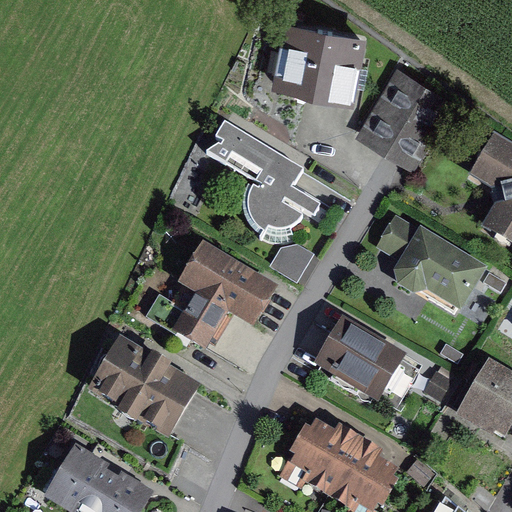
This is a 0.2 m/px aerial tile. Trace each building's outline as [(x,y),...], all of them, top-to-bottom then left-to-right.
[(294,22),(286,80),(364,90),(371,32),(294,22)] [(398,74),(363,132),(409,159),(444,101),(398,74)] [(316,168),(234,116),(214,149),(264,181),(256,197),(259,213),(268,222),(278,226),(292,225),(305,218),(312,205),(320,211),(329,198),(306,184),(316,168)] [(511,148),(496,138),(474,174),(507,194),(487,227),(511,242),(511,148)] [(402,213),(388,238),(411,250),(399,271),(464,307),(490,262),(402,213)] [(290,233),(273,258),(300,276),(317,250),(290,233)] [(283,290),(212,243),(193,272),(214,286),(190,323),(215,339),(239,302),(263,319),(283,290)] [(356,321),(327,370),(385,404),(414,355),(356,321)] [(95,390),(170,435),(197,391),(122,346),(95,390)] [(446,393),(456,370),(441,364),(431,387),(446,393)] [(511,420),(511,380),(488,367),(463,410),(504,434),(511,420)] [(320,418),(290,466),(330,491),(360,443),(320,418)] [(360,443),(330,491),(363,511),(372,511),(400,468),(360,443)] [(53,497),(77,511),(90,511),(113,475),(78,454),(53,497)] [(90,511),(136,511),(147,496),(113,475),(90,511)] [(476,511),(454,494),(443,511),(476,511)]
